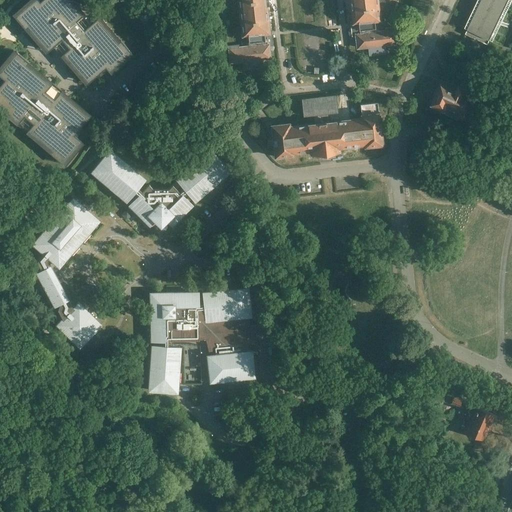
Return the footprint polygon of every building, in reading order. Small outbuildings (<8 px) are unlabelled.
[(38,0),(33,0),(14,17),(24,29),(28,25),(30,27),(28,28),(48,51),(55,45),(88,83),(100,72),(97,68),(102,64),(107,70),(108,71),(131,52),(120,40),(117,43),(115,41),(116,40),(97,18),(90,24),(68,0),(47,0),(48,0),(43,5),(38,0)] [(269,58),(268,44),(270,44),(265,0),(238,0),(242,35),(247,34),(248,46),(237,47),(237,45),(229,46),(230,62),(243,61),(244,68),(258,66),(257,59),(269,58)] [(349,0),(353,35),(356,34),(357,48),(369,46),(370,54),(384,52),(384,44),(396,43),(394,27),(385,28),(385,30),(375,31),(373,20),(379,19),(376,0),(349,0)] [(505,8),(486,0),(481,0),(478,8),(500,18),(505,8)] [(508,0),(486,0),(505,8),(508,0)] [(500,18),(478,8),(473,18),(495,29),(500,18)] [(495,29),(473,18),(468,27),(472,29),(475,31),(479,33),(483,35),(486,36),(490,38),(495,29)] [(0,85),(0,106),(50,149),(51,147),(53,149),(49,153),(62,163),(81,141),(76,136),(70,131),(74,126),(78,130),(86,121),(89,117),(28,66),(27,67),(25,65),(28,62),(16,51),(0,69),(0,76),(8,83),(3,88),(0,85)] [(464,91),(466,87),(460,84),(456,91),(442,85),(434,104),(444,108),(442,111),(457,118),(459,115),(469,119),(477,100),(467,96),(468,93),(464,91)] [(382,144),(378,113),(377,102),(360,104),(361,115),(361,118),(327,122),(326,113),(326,112),(336,111),(334,96),(303,99),(304,115),(314,113),(315,123),(290,126),(290,124),(271,126),(271,127),(275,156),(294,154),(293,153),(310,151),(311,155),(339,152),(339,148),(363,145),(363,146),(382,144)] [(166,220),(171,225),(192,204),(183,196),(187,192),(194,201),(229,172),(211,150),(176,179),(183,188),(179,192),(172,184),(168,188),(153,188),(149,184),(142,192),(138,188),(144,179),(110,150),(92,172),(127,201),(133,192),(137,196),(129,204),(150,225),(155,220),(157,222),(164,222),(166,220)] [(59,266),(69,254),(98,220),(73,198),(33,244),(59,266)] [(37,272),(55,306),(65,300),(48,267),(37,272)] [(207,356),(210,381),(253,376),(251,351),(249,351),(248,340),(254,340),(256,338),(255,323),(254,323),(254,324),(248,324),(248,316),(250,315),(247,288),(202,293),(203,303),(198,304),(198,292),(176,292),(165,293),(165,298),(161,299),(156,303),(156,308),(150,308),(151,341),(163,340),(163,346),(152,345),(149,390),(176,392),(180,347),(168,346),(168,340),(199,340),(199,334),(204,334),(209,356),(207,356)] [(100,325),(79,303),(57,324),(79,346),(100,325)] [(453,398),(450,403),(458,407),(460,401),(453,398)] [(471,414),(464,432),(482,440),(493,413),(470,404),(467,412),(471,414)]
